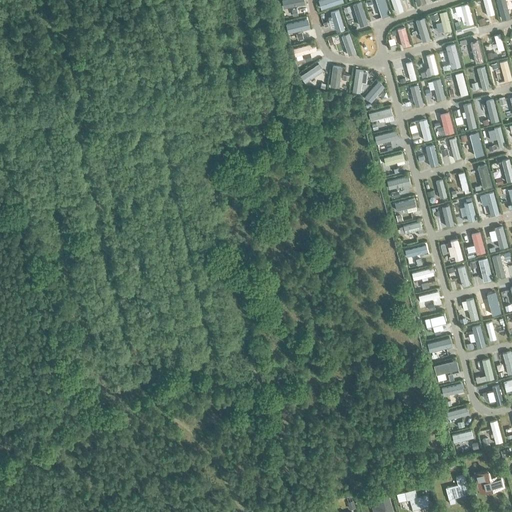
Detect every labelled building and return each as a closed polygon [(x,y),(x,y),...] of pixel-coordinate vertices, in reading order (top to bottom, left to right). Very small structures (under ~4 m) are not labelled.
[(282,0),(284,8),(305,4),(303,0),(282,0)] [(322,9),(342,2),(341,0),(324,0),(320,2),(322,9)] [(377,0),(382,16),(389,14),(385,0),(377,0)] [(391,0),(395,12),(402,10),(399,0),(391,0)] [(494,14),(490,0),(483,0),(487,15),(494,14)] [(509,19),(504,0),(495,0),(501,21),(509,19)] [(353,4),(360,25),(367,23),(361,2),(353,4)] [(473,23),(468,4),(461,6),(466,25),(473,23)] [(331,12),(336,30),(344,28),(339,9),(331,12)] [(450,30),(445,11),(438,12),(443,32),(450,30)] [(429,40),(423,17),(415,20),(421,42),(429,40)] [(290,30),(308,26),(306,19),(289,23),(290,30)] [(409,45),(405,27),(397,29),(401,47),(409,45)] [(342,36),(348,55),(356,52),(349,33),(342,36)] [(504,55),(498,33),(489,36),(495,58),(504,55)] [(483,60),(478,40),(469,42),(474,62),(483,60)] [(299,53),(315,49),(313,43),(298,47),(299,53)] [(460,66),(455,44),(446,46),(451,68),(460,66)] [(438,73),(432,54),(425,56),(430,75),(438,73)] [(511,80),(506,60),(499,62),(504,82),(511,80)] [(416,79),(412,61),(406,63),(410,80),(416,79)] [(320,62),(301,74),(306,81),(324,69),(320,62)] [(333,66),(330,86),(338,87),(341,67),(333,66)] [(490,88),(484,66),(476,68),(482,90),(490,88)] [(360,93),(362,71),(354,70),(351,92),(360,93)] [(467,94),(461,73),(454,75),(460,96),(467,94)] [(444,98),(439,79),(431,81),(437,100),(444,98)] [(370,102),(385,85),(378,80),(363,97),(370,102)] [(422,104),(417,85),(410,87),(414,106),(422,104)] [(499,120),(493,100),(485,102),(491,123),(499,120)] [(476,126),(469,103),(462,105),(468,128),(476,126)] [(370,121),(392,115),(389,107),(368,113),(370,121)] [(453,132),(448,112),(439,114),(444,134),(453,132)] [(431,138),(426,119),(418,121),(424,140),(431,138)] [(505,145),(500,125),(493,127),(498,147),(505,145)] [(376,144),(398,138),(396,130),(374,136),(376,144)] [(483,154),(477,132),(469,134),(475,156),(483,154)] [(461,157),(455,138),(448,140),(453,160),(461,157)] [(437,164),(432,145),(424,147),(430,166),(437,164)] [(385,165),(404,159),(402,152),(383,158),(385,165)] [(511,180),(511,171),(509,159),(501,161),(506,182),(511,180)] [(491,186),(485,164),(477,166),(483,188),(491,186)] [(469,189),(464,172),(457,174),(461,190),(469,189)] [(388,189),(410,183),(408,175),(386,181),(388,189)] [(446,197),(441,180),(435,182),(439,198),(446,197)] [(498,213),(492,192),(484,194),(490,215),(498,213)] [(395,211),(416,205),(413,197),(393,202),(395,211)] [(475,219),(471,201),(462,203),(467,221),(475,219)] [(453,224),(449,206),(440,208),(445,227),(453,224)] [(405,233),(421,229),(420,222),(403,226),(405,233)] [(507,246),(502,226),(494,228),(499,248),(507,246)] [(484,251),(479,232),(470,235),(475,254),(484,251)] [(462,259),(457,240),(449,242),(454,261),(462,259)] [(407,257),(427,251),(425,244),(405,250),(407,257)] [(504,275),(499,254),(491,256),(496,277),(504,275)] [(491,279),(486,257),(478,259),(483,281),(491,279)] [(469,285),(464,265),(457,267),(462,286),(469,285)] [(413,280),(434,274),(432,267),(412,273),(413,280)] [(420,301),(439,297),(438,291),(418,295),(420,301)] [(500,311),(495,292),(487,294),(492,313),(500,311)] [(477,318),(472,298),(465,300),(470,320),(477,318)] [(426,326),(446,321),(444,312),(424,318),(426,326)] [(495,338),(490,321),(485,323),(489,339),(495,338)] [(484,345),(479,325),(471,327),(476,347),(484,345)] [(450,335),(429,341),(431,349),(452,344),(450,335)] [(489,358),(482,360),(487,380),(494,378),(489,358)] [(456,359),(434,365),(437,374),(458,368),(456,359)] [(511,378),(502,381),(505,390),(511,388),(511,378)] [(462,382),(443,388),(444,393),(464,388),(462,382)] [(498,384),(491,386),(496,405),(504,403),(498,384)] [(465,408),(446,413),(447,418),(467,413),(465,408)] [(496,420),(489,422),(495,444),(502,442),(496,420)] [(471,431),(452,436),(453,442),(473,437),(471,431)] [(500,474),(489,477),(487,471),(475,474),(477,481),(482,480),(486,494),(491,492),(490,489),(503,486),(500,474)] [(445,488),(449,502),(454,501),(453,498),(465,494),(462,483),(445,488)] [(426,494),(417,497),(415,489),(404,491),(406,500),(409,500),(412,511),(418,511),(417,509),(429,505),(426,494)] [(392,511),(388,495),(376,498),(379,506),(373,508),(373,511),(392,511)] [(354,500),(347,502),(349,509),(356,507),(354,500)]
